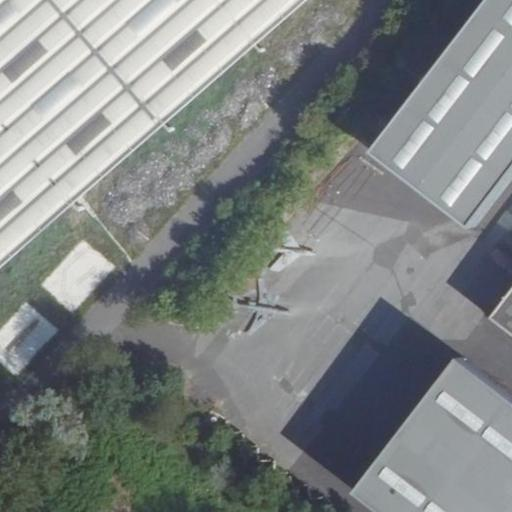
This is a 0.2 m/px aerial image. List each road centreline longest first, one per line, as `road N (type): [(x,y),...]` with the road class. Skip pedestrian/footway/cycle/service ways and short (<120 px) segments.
road 1 (unknown): [(385,511),(230,391),(232,363),(269,313)]
road 2 (unknown): [(298,274),(448,71)]
road 3 (unknown): [(298,274),(418,266),(477,247),(511,225)]
road 4 (unknown): [(59,364),(269,313)]
